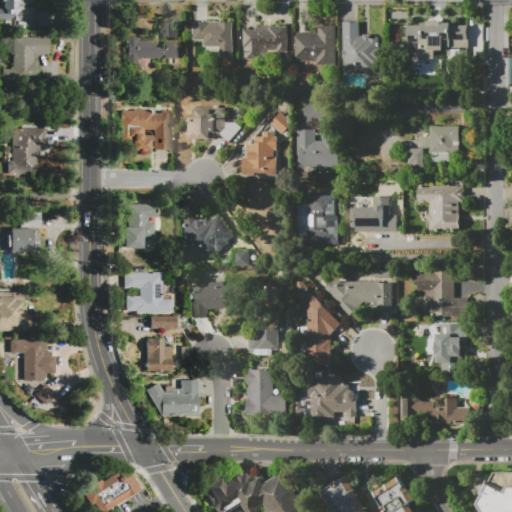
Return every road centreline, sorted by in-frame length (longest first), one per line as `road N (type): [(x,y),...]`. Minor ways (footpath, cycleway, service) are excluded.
road 1 (tertiary): [(143,449),(91,317),(88,0)]
road 2 (residential): [(490,449),(496,0)]
road 3 (tertiary): [(511,448),(247,449)]
